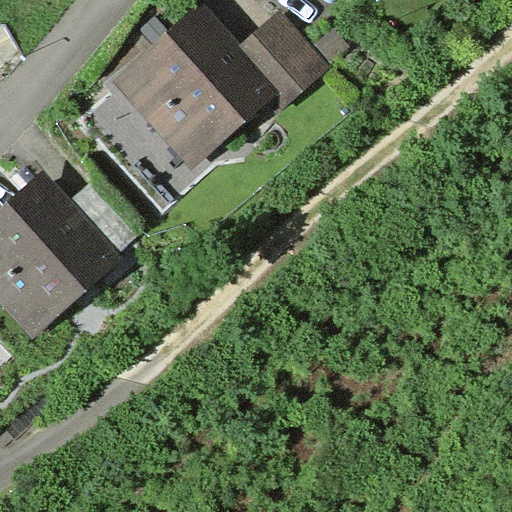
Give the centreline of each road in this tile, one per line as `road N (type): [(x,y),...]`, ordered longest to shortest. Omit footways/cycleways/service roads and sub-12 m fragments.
road 1 (track): [(0,458),(44,442),(254,285),(511,39)]
road 2 (residential): [(110,0),(0,128)]
